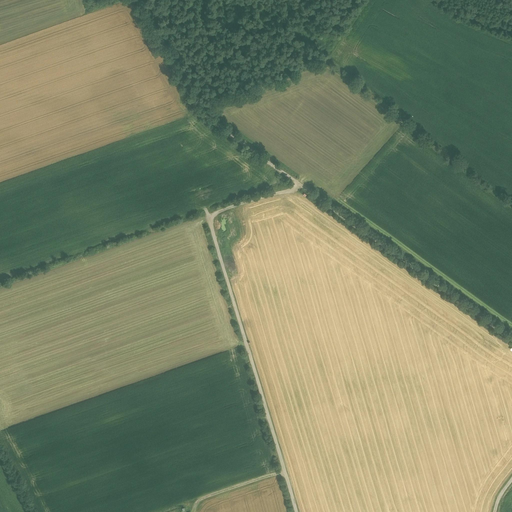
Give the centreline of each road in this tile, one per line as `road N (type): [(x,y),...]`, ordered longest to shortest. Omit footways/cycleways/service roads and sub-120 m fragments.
road 1 (track): [(133,0),(192,105),(511,341)]
road 2 (unknown): [(202,210),(293,511)]
